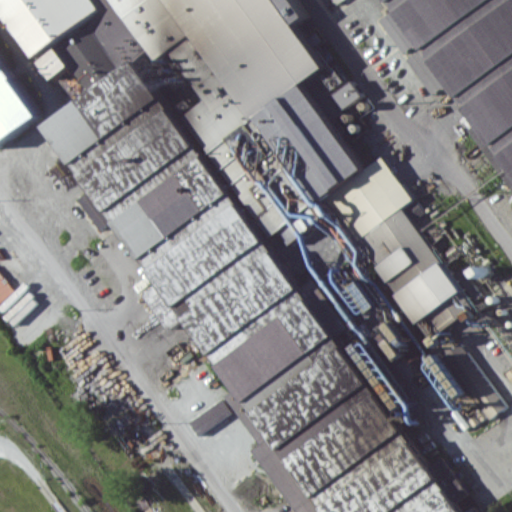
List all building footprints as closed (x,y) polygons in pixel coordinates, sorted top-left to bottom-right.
[(511,0),(511,156),(398,0),(511,0)] [(402,53),(416,45),(397,10),(383,17),(402,53)] [(410,58),(435,94),(448,85),(423,49),(410,58)] [(0,52),(45,114),(0,146),(0,52)] [(138,56),(470,511),(301,511),(255,447),(263,441),(228,394),(239,386),(188,316),(171,328),(145,292),(162,279),(47,122),(138,56)] [(476,309),(469,299),(454,308),(461,318),(476,309)] [(509,406),(463,342),(440,358),(460,387),(453,392),(463,407),(476,398),(491,419),(509,406)] [(191,419),(199,434),(235,414),(227,400),(191,419)]
